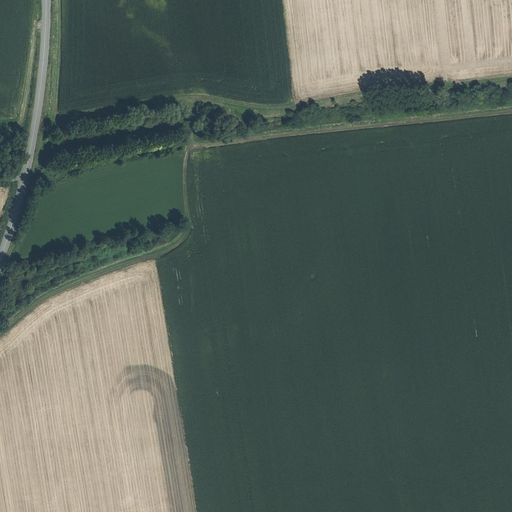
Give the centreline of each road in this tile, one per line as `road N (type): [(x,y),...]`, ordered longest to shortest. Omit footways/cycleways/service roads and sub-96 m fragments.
road 1 (track): [(511,112),(189,146),(183,239),(83,281),(0,335)]
road 2 (track): [(58,0),(53,120),(185,100),(258,112),(350,91),(511,75)]
road 3 (secondary): [(46,0),(39,101),(0,260)]
